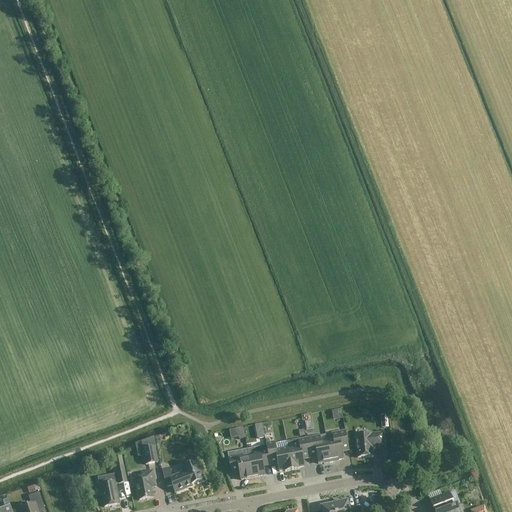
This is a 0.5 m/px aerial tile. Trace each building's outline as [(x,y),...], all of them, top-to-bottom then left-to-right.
[(333,440),(327,441),(331,463),(338,462),(338,461),(343,460),(342,453),(349,452),(345,432),(332,434),(333,440)] [(373,450),(385,449),(383,434),(371,435),(371,434),(355,436),(358,459),(373,457),(373,450)] [(319,437),(306,439),(310,459),(317,458),(318,465),(324,464),(324,465),(331,463),(327,441),(320,443),(319,437)] [(299,447),(287,449),(292,471),(299,470),(298,469),(304,467),(303,461),(310,459),(306,439),(298,441),(299,447)] [(274,443),(266,445),(270,466),(277,464),(279,472),(285,471),(285,472),(292,471),(287,449),(276,451),(274,443)] [(247,450),(249,459),(253,479),(264,476),(262,467),(270,466),(266,445),(266,446),(247,450)] [(142,450),(146,466),(157,463),(154,448),(142,450)] [(253,479),(249,459),(243,460),(241,451),(227,454),(232,476),(239,474),(241,481),(253,479)] [(172,487),(175,494),(187,489),(187,487),(202,481),(195,464),(184,468),(186,472),(171,478),(169,470),(163,471),(166,488),(172,487)] [(116,469),(119,485),(127,483),(124,468),(116,469)] [(141,475),(142,478),(135,480),(139,501),(153,499),(151,488),(156,488),(153,472),(141,475)] [(100,486),(104,508),(119,505),(115,483),(100,486)] [(459,506),(465,504),(461,491),(455,493),(459,506)] [(19,510),(19,511),(37,511),(37,510),(44,508),(39,493),(28,497),(31,506),(19,510)] [(430,501),(434,511),(459,511),(457,506),(455,507),(449,493),(430,501)] [(349,511),(347,503),(334,506),(335,511),(361,511),(361,509),(355,510),(355,511),(349,511)]
